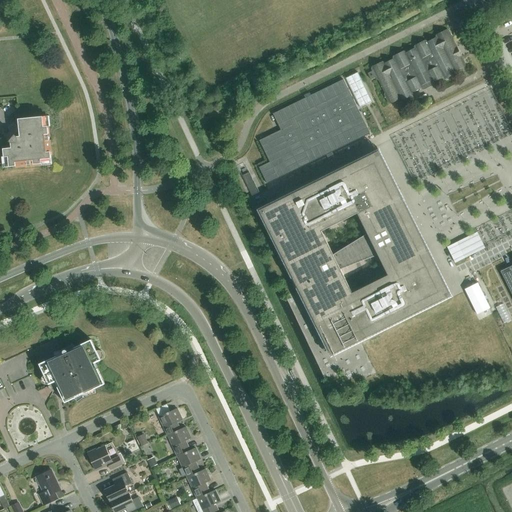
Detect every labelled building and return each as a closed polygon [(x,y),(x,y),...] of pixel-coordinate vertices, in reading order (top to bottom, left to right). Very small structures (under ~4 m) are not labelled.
[(372,72),(368,74),(371,80),(375,78),(376,80),(377,80),(379,81),(380,80),(386,93),(385,93),(384,95),(385,96),(388,103),(390,104),(391,104),(400,100),(402,101),(403,101),(412,96),(413,96),(413,94),(413,93),(422,89),(424,90),(425,90),(433,85),(434,85),(435,83),(435,82),(443,78),(443,79),(445,80),(446,79),(455,75),(456,74),(456,72),(465,67),(466,65),(466,64),(449,32),(449,31),(447,30),(446,31),(446,30),(437,35),(436,37),(436,38),(428,42),(428,41),(425,41),(415,45),(415,46),(414,48),(414,49),(406,53),(406,52),(404,51),(403,52),(394,56),(393,56),(393,59),(385,63),(384,63),(382,62),(382,63),(373,67),(372,67),(371,70),(372,70),(372,72)] [(358,73),(346,79),(360,108),(372,102),(358,73)] [(270,163),(259,168),(267,184),(370,134),(344,80),(273,115),(281,131),(260,141),(270,163)] [(17,133),(10,142),(11,143),(12,148),(4,149),(6,168),(52,163),(47,116),(19,119),(20,133),(17,133)] [(332,355),(451,296),(421,236),(379,151),(260,211),(332,355)] [(259,192),(249,173),(243,176),(253,195),(259,192)] [(454,198),(457,207),(475,200),(471,191),(454,198)] [(478,232),(448,247),(456,263),(465,259),(477,252),(486,248),(478,232)] [(477,252),(465,259),(477,283),(490,277),(477,252)] [(511,266),(501,272),(511,293),(511,266)] [(63,352),(64,353),(65,355),(58,359),(57,356),(40,364),(49,385),(55,382),(65,403),(105,384),(96,363),(102,361),(92,340),(74,348),(76,350),(69,354),(68,351),(67,351),(67,350),(66,350),(65,350),(64,350),(64,351),(64,352),(63,352)] [(159,417),(168,436),(180,430),(177,423),(183,420),(177,409),(159,417)] [(180,430),(168,436),(177,455),(189,449),(185,441),(192,439),(186,427),(180,430)] [(137,437),(142,447),(149,443),(144,434),(137,437)] [(97,450),(96,449),(88,453),(96,471),(108,465),(111,470),(122,464),(119,457),(112,460),(105,446),(97,450)] [(190,451),(189,449),(177,455),(186,476),(199,470),(195,462),(201,459),(196,448),(190,451)] [(151,468),(158,465),(154,457),(147,460),(151,468)] [(200,472),(199,470),(186,476),(196,497),(208,491),(205,483),(211,481),(206,469),(200,472)] [(52,470),(37,477),(36,480),(38,485),(41,486),(44,493),(39,495),(44,506),(58,499),(55,493),(61,490),(52,470)] [(111,502),(129,493),(126,486),(132,483),(128,473),(113,480),(115,486),(105,491),(111,502)] [(0,493),(2,497),(8,494),(1,480),(0,480),(0,493)] [(208,491),(196,497),(203,511),(218,511),(215,505),(221,502),(216,490),(209,493),(208,491)] [(129,493),(111,502),(115,511),(118,511),(126,509),(127,511),(132,511),(143,507),(139,497),(132,500),(129,493)] [(5,495),(0,497),(0,499),(5,509),(10,507),(5,495)] [(178,497),(168,502),(171,509),(181,504),(178,497)] [(23,511),(19,502),(11,506),(13,511),(23,511)]
